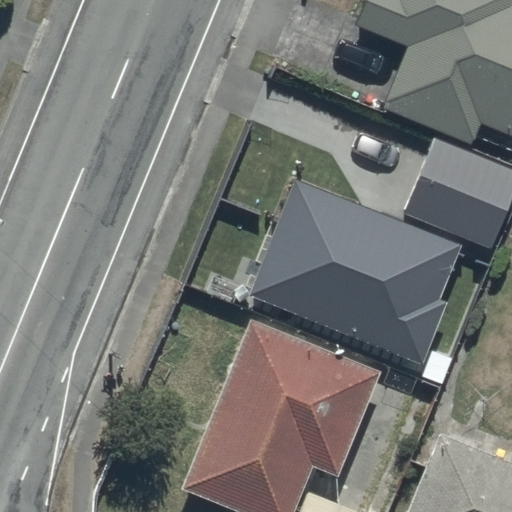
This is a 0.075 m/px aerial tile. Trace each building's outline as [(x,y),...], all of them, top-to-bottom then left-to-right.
[(511,132),(511,0),(355,0),(348,19),(404,40),(380,104),(467,136),(474,118),(511,132)] [(511,165),(428,131),(399,205),(486,241),(511,180),(511,165)] [(290,171),(243,287),(416,357),(441,293),(435,291),(456,237),(290,171)] [(259,511),(287,511),(300,484),(296,483),(307,456),(333,466),(375,361),(243,309),(177,479),(259,511)] [(511,511),(511,457),(434,425),(398,511),(511,511)] [(300,484),(287,511),(364,511),(365,510),(300,484)]
